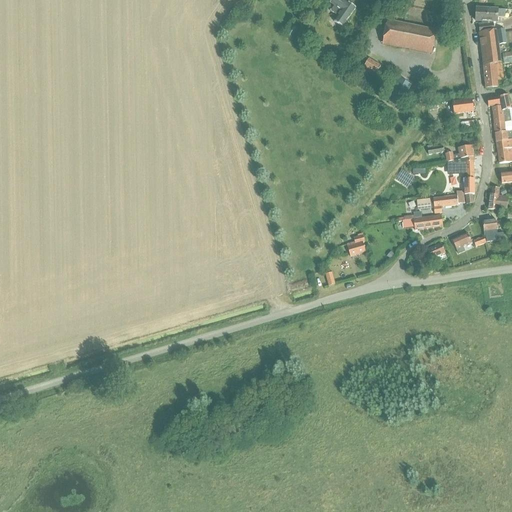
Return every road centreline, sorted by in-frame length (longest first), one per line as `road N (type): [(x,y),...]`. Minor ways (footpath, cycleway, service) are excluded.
road 1 (unclassified): [(0,402),(323,301)]
road 2 (residential): [(378,288),(406,257),(483,204),(490,163),(480,93)]
road 3 (residential): [(378,288),(511,271)]
